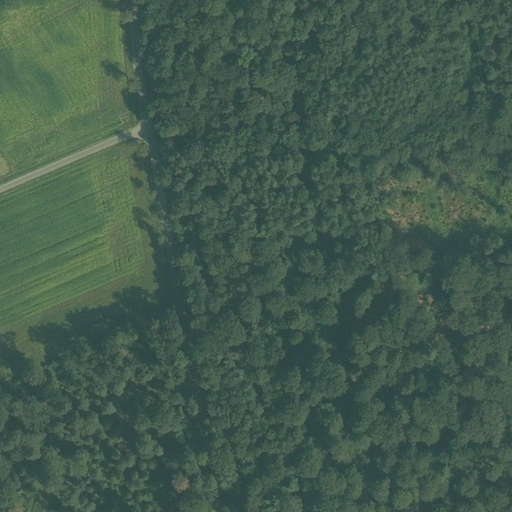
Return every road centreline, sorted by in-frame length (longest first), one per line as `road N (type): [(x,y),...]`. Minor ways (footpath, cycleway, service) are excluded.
road 1 (tertiary): [(147,126),(216,511)]
road 2 (track): [(511,167),(147,126)]
road 3 (unclassified): [(147,126),(0,189)]
road 4 (tertiary): [(132,0),(147,126)]
